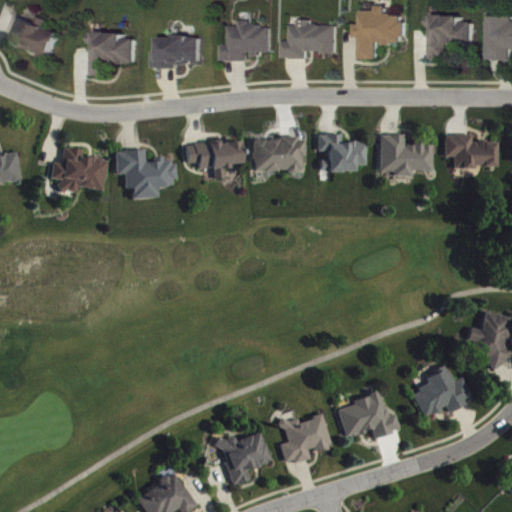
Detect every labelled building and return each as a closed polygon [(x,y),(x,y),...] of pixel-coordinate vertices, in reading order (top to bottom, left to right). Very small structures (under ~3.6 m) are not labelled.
[(369,60),(387,60),(386,45),(413,45),(412,15),(395,16),(394,7),(384,7),(384,12),(370,12),(370,25),(363,25),(364,38),(368,38),(369,60)] [(511,61),(511,17),(511,18),(511,13),(496,13),(497,61),(511,61)] [(69,33),(26,17),(20,32),(23,33),(20,42),(60,57),(69,33)] [(482,24),(471,23),(471,17),(436,17),(436,28),(444,28),(443,38),(439,37),(439,61),(457,61),(457,47),(481,47),(482,24)] [(344,54),(344,26),(319,26),(319,21),(306,21),(306,26),(299,26),(299,43),(291,43),(291,59),(315,60),(315,54),(344,54)] [(230,62),(255,62),(255,54),(262,54),(262,59),(270,59),(270,53),(279,53),(279,27),(259,27),(259,22),(247,22),(247,27),(238,27),(238,45),(230,45),(230,62)] [(145,65),(145,40),(134,40),(134,34),(99,34),(99,45),(107,45),(107,54),(102,54),(102,78),(121,78),(121,65),(145,65)] [(209,38),(170,38),(170,52),(163,52),(163,68),(199,69),(199,63),(208,63),(209,38)] [(368,166),(368,143),(343,143),(343,136),(320,136),(320,153),(330,153),(330,161),(323,161),(323,173),(358,173),(357,167),(368,166)] [(434,172),(434,145),(406,146),(406,136),(382,136),(383,174),(395,173),(395,178),(413,178),(413,172),(434,172)] [(456,169),(498,169),(498,143),(473,142),(473,136),(447,136),(447,158),(456,158),(456,169)] [(256,173),(306,172),(306,139),(256,140),(256,173)] [(244,166),(242,142),(188,146),(189,165),(200,164),(201,171),(215,170),(216,180),(226,179),(225,167),(244,166)] [(105,192),(109,160),(83,157),(84,151),(66,149),(64,165),(55,164),(53,180),(62,181),(61,192),(78,194),(79,188),(105,192)] [(116,153),(118,176),(126,175),(127,190),(134,189),(134,201),(160,199),(160,189),(178,188),(176,163),(165,163),(165,159),(146,160),(146,151),(116,153)] [(511,320),(511,318),(487,313),(483,332),(473,329),(469,345),(478,347),(475,360),(509,368),(511,354),(511,348),(508,348),(511,330),(511,327),(510,327),(511,320)] [(475,402),(464,379),(455,383),(447,368),(427,378),(431,386),(414,394),(426,419),(448,408),(451,414),(475,402)] [(340,411),(348,438),(374,431),(376,439),(402,432),(397,415),(389,417),(382,393),(355,400),(357,406),(340,411)] [(325,417),(300,423),(297,414),(281,418),(288,444),(282,445),(287,466),(312,459),(310,451),(316,450),(317,454),(333,450),(325,417)] [(239,442),(237,436),(219,442),(235,487),(252,481),(249,471),(273,463),(263,434),(239,442)] [(193,511),(200,508),(176,472),(162,481),(164,484),(140,500),(147,511),(176,511),(180,510),(181,511),(193,511)] [(511,473),(502,483),(511,493),(511,473)]
